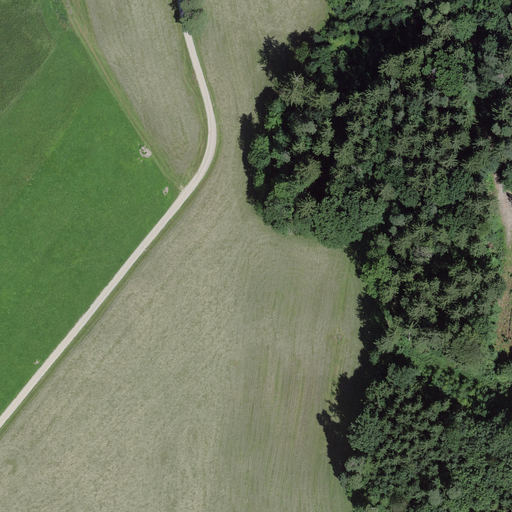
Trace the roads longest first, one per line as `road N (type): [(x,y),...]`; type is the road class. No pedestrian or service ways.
road 1 (track): [(0,424),(208,157),(210,113),(182,0)]
road 2 (track): [(465,0),(509,223)]
